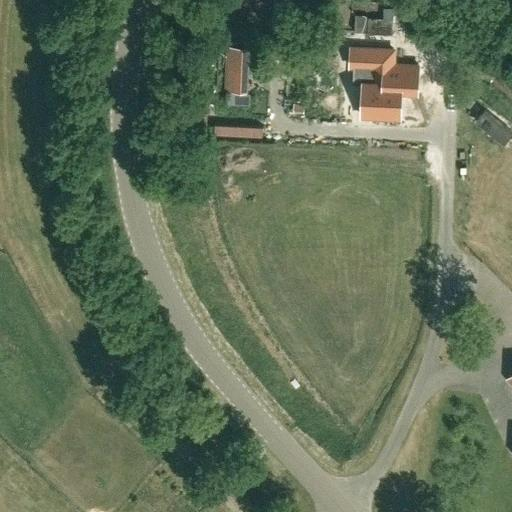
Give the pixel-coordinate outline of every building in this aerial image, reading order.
[(368,16),(367,44),(392,45),(393,18),(368,16)] [(320,53),(320,40),(304,39),(304,52),(320,53)] [(226,94),(250,95),(251,47),(228,46),(226,94)] [(392,67),(393,49),(349,47),(348,65),(356,65),(355,82),(363,82),(362,109),(400,111),(402,83),(390,82),(390,67),(392,67)] [(511,131),(484,110),(475,122),(504,144),(511,134),(511,131)]
